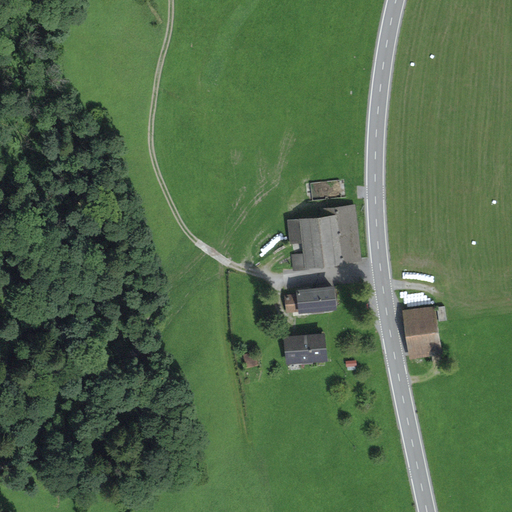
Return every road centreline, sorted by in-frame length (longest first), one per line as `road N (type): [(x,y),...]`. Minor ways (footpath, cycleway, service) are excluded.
road 1 (secondary): [(396,0),(377,104),(377,243),(427,511)]
road 2 (track): [(223,262),(176,216),(151,144),(169,0)]
road 3 (track): [(249,473),(223,262)]
